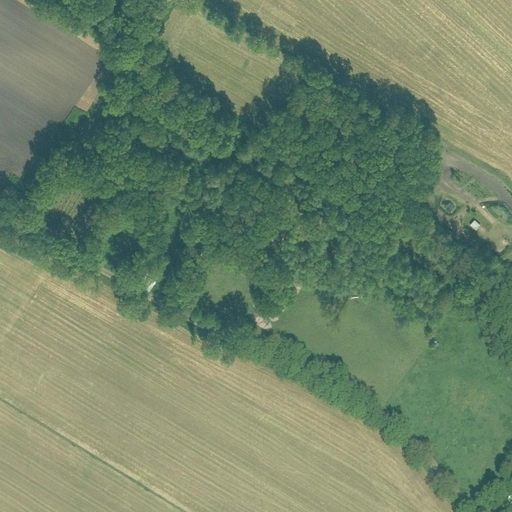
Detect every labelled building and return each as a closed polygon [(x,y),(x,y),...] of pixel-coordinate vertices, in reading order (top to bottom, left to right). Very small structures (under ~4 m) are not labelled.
[(40,132),(34,141),(49,150),(57,137),(50,132),(47,137),(40,132)] [(28,165),(28,173),(39,172),(38,164),(28,165)] [(112,194),(121,181),(99,168),(91,182),(112,194)] [(18,178),(11,190),(21,196),(28,183),(18,178)] [(139,283),(152,287),(155,275),(143,271),(139,283)]
